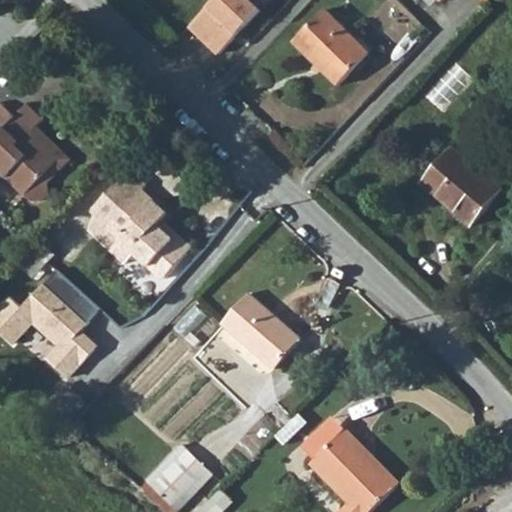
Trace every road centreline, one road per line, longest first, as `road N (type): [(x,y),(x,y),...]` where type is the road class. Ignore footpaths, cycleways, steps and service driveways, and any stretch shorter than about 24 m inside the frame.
road 1 (unclassified): [(511,424),(484,378),(91,0)]
road 2 (unknown): [(348,253),(287,376),(208,443)]
